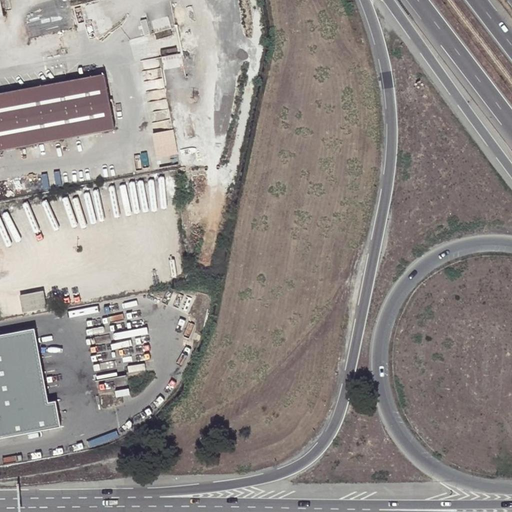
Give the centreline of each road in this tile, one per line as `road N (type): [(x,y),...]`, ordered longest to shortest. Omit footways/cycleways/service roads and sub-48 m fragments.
road 1 (trunk): [(364,0),(385,59),(391,151),(334,427),(311,456),(273,476),(102,506)]
road 2 (trunk): [(511,488),(459,480),(408,449),(388,414),(380,349),(392,302),(426,262),(467,244),(511,244)]
road 3 (trunk): [(378,509),(102,506)]
road 4 (motorway): [(388,0),(511,168)]
road 5 (motorway): [(418,0),(511,122)]
road 6 (trunk): [(511,504),(378,509)]
